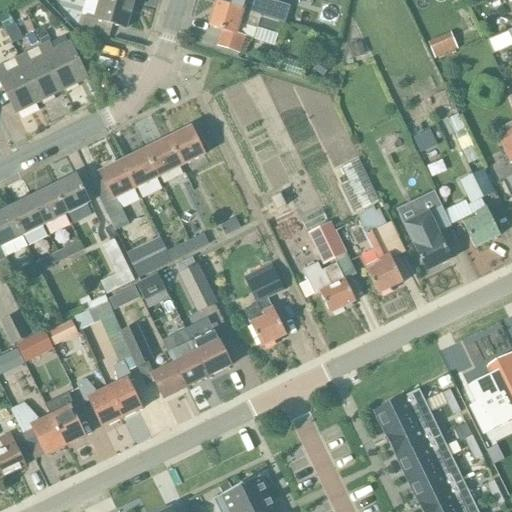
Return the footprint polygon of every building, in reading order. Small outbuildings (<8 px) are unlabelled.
[(109,40),(113,26),(127,30),(134,3),(121,0),(100,0),(95,19),(85,16),(80,32),(109,40)] [(276,6),(260,1),(260,0),(217,0),(217,2),(282,22),(287,5),(277,2),(276,6)] [(278,37),(282,22),(217,2),(210,27),(222,31),(217,47),(241,55),(247,37),(237,34),(240,25),(258,31),(256,39),(275,44),(278,37)] [(435,60),(458,50),(451,34),(428,43),(435,60)] [(50,43),(42,47),(64,91),(88,79),(70,43),(53,52),(50,43)] [(26,55),(19,58),(41,103),(64,91),(42,47),(39,48),(43,57),(30,63),(26,55)] [(41,103),(19,58),(16,60),(20,68),(6,75),(2,67),(0,67),(0,80),(16,114),(41,103)] [(352,145),(330,94),(303,106),(294,86),(272,96),(303,167),(352,145)] [(446,127),(454,144),(469,137),(461,119),(446,127)] [(192,128),(168,140),(182,168),(206,156),(192,128)] [(418,153),(435,146),(429,130),(412,137),(418,153)] [(511,164),(511,163),(511,137),(501,142),(511,164)] [(168,140),(145,151),(159,179),(182,168),(168,140)] [(473,147),(462,152),(468,166),(479,161),(473,147)] [(145,151),(123,162),(137,190),(159,179),(145,151)] [(123,162),(99,173),(103,181),(114,202),(137,190),(123,162)] [(460,182),(471,205),(495,194),(485,171),(460,182)] [(77,176),(54,188),(67,216),(90,204),(77,176)] [(54,188),(31,199),(45,227),(67,216),(54,188)] [(23,237),(45,227),(31,199),(9,210),(28,248),(23,237)] [(465,202),(444,212),(451,226),(462,221),(464,226),(475,249),(501,237),(487,209),(485,210),(481,201),(471,205),(468,207),(465,202)] [(452,260),(439,233),(451,226),(442,207),(403,226),(416,249),(427,272),(452,260)] [(375,212),(373,208),(356,217),(378,262),(365,268),(367,273),(378,296),(403,283),(390,256),(386,246),(398,240),(390,224),(387,226),(387,225),(386,226),(379,211),(375,212)] [(28,248),(9,210),(0,213),(0,264),(5,274),(12,271),(7,259),(28,248)] [(304,231),(327,222),(324,214),(301,223),(304,231)] [(226,236),(241,229),(236,219),(221,226),(226,236)] [(323,265),(345,254),(330,222),(307,233),(323,265)] [(191,242),(196,252),(210,246),(204,235),(191,242)] [(102,247),(116,276),(122,288),(134,282),(114,241),(102,247)] [(85,251),(80,242),(58,253),(62,262),(85,251)] [(174,263),(196,252),(191,242),(169,253),(174,263)] [(62,262),(58,253),(35,264),(40,273),(62,262)] [(164,254),(144,264),(149,276),(169,265),(164,254)] [(324,271),(320,263),(303,270),(315,296),(319,294),(330,315),(356,302),(346,281),(344,281),(337,265),(324,271)] [(197,315),(216,305),(196,265),(177,274),(197,315)] [(243,311),(250,325),(261,348),(287,336),(273,309),(269,300),(285,292),(272,265),(244,279),(257,305),(243,311)] [(144,300),(164,290),(157,276),(137,286),(144,300)] [(98,308),(108,303),(105,297),(92,303),(89,297),(80,301),(86,314),(98,308)] [(109,389),(124,420),(142,411),(129,383),(134,381),(124,362),(131,358),(119,334),(121,333),(108,303),(98,308),(102,317),(99,318),(119,364),(114,367),(117,385),(109,389)] [(12,346),(30,337),(18,314),(1,323),(12,346)] [(42,332),(46,331),(54,326),(47,314),(36,321),(42,332)] [(119,334),(131,358),(137,370),(154,362),(138,326),(121,333),(119,334)] [(67,340),(61,327),(47,334),(53,346),(67,340)] [(192,343),(209,378),(232,367),(219,342),(214,331),(192,343)] [(25,362),(41,354),(33,337),(31,338),(16,346),(25,362)] [(209,378),(192,343),(191,343),(191,345),(170,355),(187,389),(209,378)] [(187,389),(170,355),(169,356),(174,364),(151,375),(164,401),(187,389)] [(511,358),(494,367),(511,404),(511,358)] [(491,376),(468,388),(476,404),(470,408),(483,435),(511,421),(511,422),(511,404),(494,367),(488,370),(491,376)] [(124,420),(109,389),(98,394),(87,380),(76,385),(86,403),(89,402),(103,430),(124,420)] [(385,435),(430,413),(419,390),(416,391),(374,412),(385,435)] [(447,405),(455,402),(450,391),(442,394),(442,395),(445,400),(447,405)] [(50,418),(65,448),(86,438),(73,411),(76,410),(68,395),(46,406),(51,417),(50,418)] [(455,402),(447,405),(453,416),(460,413),(460,412),(455,402)] [(23,434),(32,429),(46,457),(65,448),(50,418),(40,422),(23,404),(11,410),(23,434)] [(396,458),(441,436),(430,413),(385,435),(385,436),(396,458)] [(0,440),(5,451),(0,453),(0,474),(2,479),(27,467),(16,445),(11,434),(0,439),(0,440)] [(407,481),(452,459),(448,451),(441,436),(396,458),(407,481)] [(470,451),(477,447),(472,436),(464,440),(469,451),(470,451)] [(477,447),(470,451),(474,461),(475,462),(482,458),(478,449),(477,447)] [(418,504),(463,482),(452,459),(407,481),(418,504)] [(236,511),(269,496),(259,477),(244,485),(221,496),(213,500),(218,511),(236,511)] [(459,511),(474,505),(463,482),(418,504),(421,511),(459,511)] [(492,496),(499,492),(494,482),(486,485),(492,496)] [(499,492),(492,496),(497,507),(504,503),(499,492)] [(276,511),(269,496),(236,511),(276,511)]
